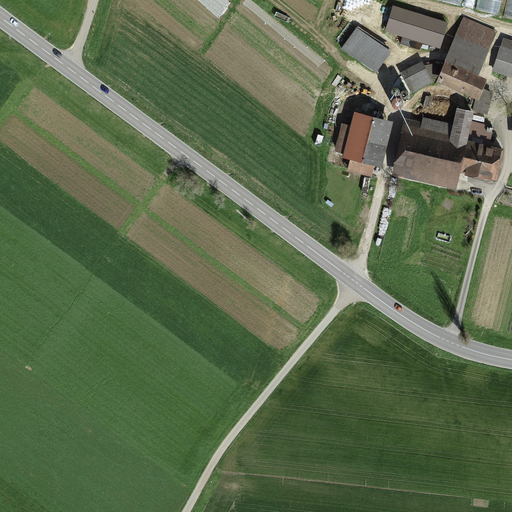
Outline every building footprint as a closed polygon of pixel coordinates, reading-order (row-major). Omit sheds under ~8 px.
[(499,31),(466,18),(440,83),(483,99),(491,79),(482,76),(499,31)] [(393,50),(358,26),(343,49),(379,72),(393,50)] [(511,40),(505,38),(495,71),(511,75),(511,40)] [(425,61),(402,72),(414,94),(436,82),(425,61)] [(424,123),(409,119),(394,173),(460,191),(464,173),(497,182),(506,149),(491,145),(496,128),(476,123),(479,114),(461,109),(457,125),(426,116),(424,123)] [(397,123),(358,112),(355,125),(345,122),(336,153),(354,158),(351,170),(375,177),(378,165),(385,167),(397,123)]
